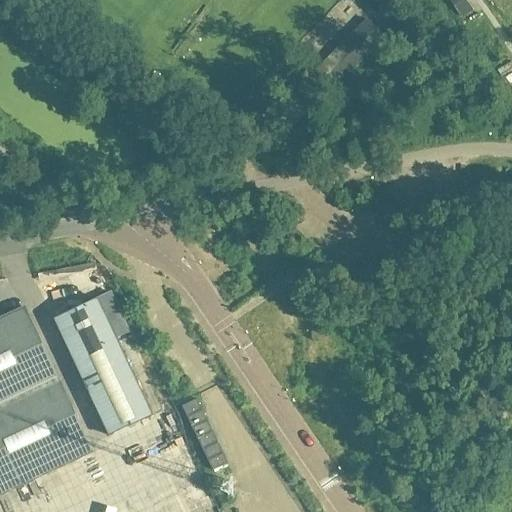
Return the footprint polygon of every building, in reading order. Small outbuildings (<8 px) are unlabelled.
[(450,0),(470,29),(481,21),(466,0),(450,0)] [(307,67),(291,82),(320,114),(341,94),(335,87),(387,38),(368,17),(310,71),(307,67)] [(130,331),(111,291),(94,299),(113,339),(130,331)] [(150,414),(94,299),(53,319),(109,434),(150,414)] [(0,494),(91,451),(23,307),(0,317),(0,494)] [(228,463),(197,398),(182,406),(213,470),(228,463)] [(160,465),(171,492),(198,482),(187,454),(160,465)]
